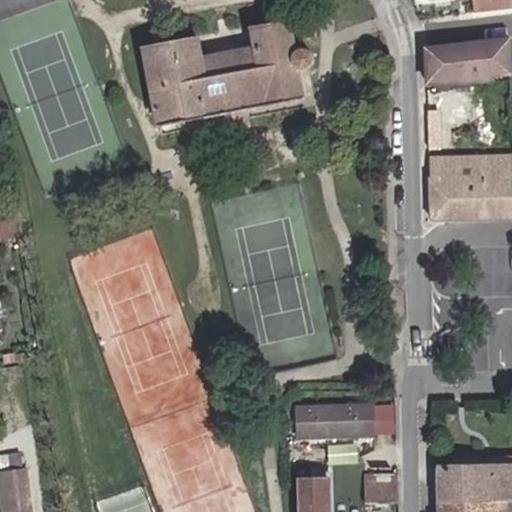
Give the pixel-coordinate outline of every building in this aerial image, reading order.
[(469,0),(472,15),(511,9),(510,0),(469,0)] [(214,64),(213,57),(202,60),(197,40),(145,51),(159,129),(304,101),(299,76),(309,72),(312,67),(314,61),(312,54),(306,49),(300,47),(293,48),(289,23),(251,29),(254,50),(255,61),(238,61),(214,64)] [(426,52),(427,87),(509,73),(508,40),(426,52)] [(255,61),(254,50),(213,57),(214,64),(238,61),(255,61)] [(511,176),(429,178),(430,220),(435,223),(511,220),(511,176)] [(373,405),(295,404),(294,436),(371,437),(373,405)] [(31,511),(26,468),(21,468),(18,451),(8,452),(10,469),(0,470),(5,511),(31,511)] [(436,470),(437,504),(492,502),(509,502),(508,466),(486,466),(486,470),(436,470)] [(306,470),(306,479),(324,479),(325,470),(306,470)] [(350,509),(397,506),(397,477),(348,479),(350,509)] [(325,511),(324,479),(306,479),(290,479),(291,511),(325,511)] [(492,511),(492,502),(437,504),(437,511),(492,511)]
